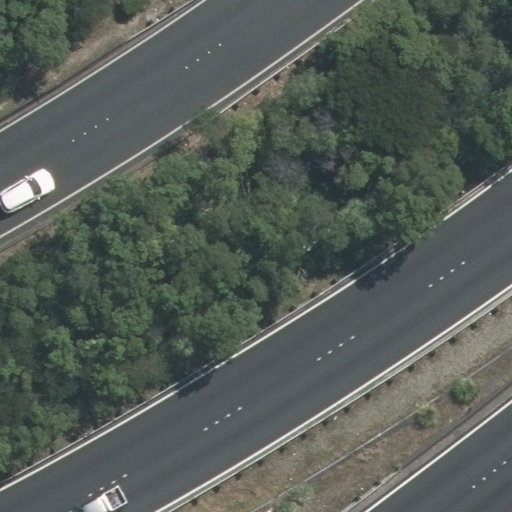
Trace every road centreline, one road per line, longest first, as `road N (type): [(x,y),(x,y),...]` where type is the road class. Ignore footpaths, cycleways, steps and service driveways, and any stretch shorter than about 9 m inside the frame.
road 1 (motorway): [(511,218),(254,394),(46,511)]
road 2 (motorway): [(0,181),(265,0)]
